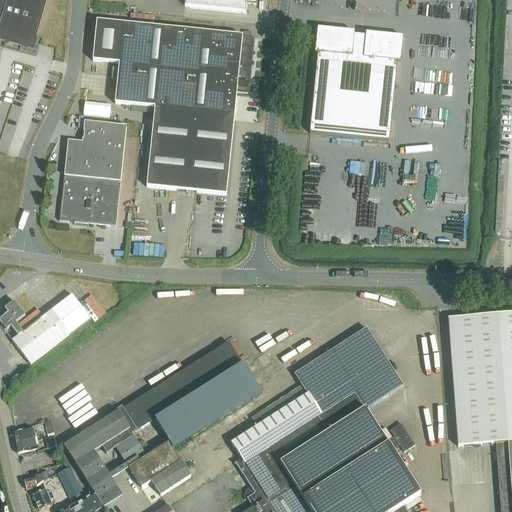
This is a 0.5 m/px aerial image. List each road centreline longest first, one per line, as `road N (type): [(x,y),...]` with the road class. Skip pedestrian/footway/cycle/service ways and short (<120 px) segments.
road 1 (unclassified): [(255,278),(282,0)]
road 2 (unknown): [(1,429),(55,408),(204,323),(252,331)]
road 3 (unclassified): [(22,260),(29,177),(64,89),(75,0)]
road 4 (unclassified): [(511,283),(255,278)]
road 5 (unclassified): [(255,278),(119,274),(22,260)]
road 6 (unknown): [(397,147),(450,146),(460,47),(452,29),(408,24)]
road 7 (unknown): [(408,24),(397,147)]
